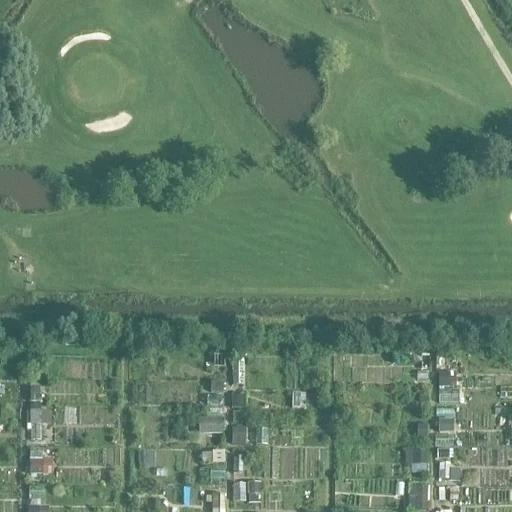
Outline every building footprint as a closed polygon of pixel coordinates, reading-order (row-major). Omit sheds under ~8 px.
[(31,409),(30,438),(42,438),(44,410),(31,409)] [(200,433),(224,434),(224,418),(201,417),(200,433)] [(246,444),(247,429),(234,429),(233,443),(246,444)] [(43,458),(43,448),(32,448),(31,473),(53,474),(54,459),(43,458)] [(428,509),(429,487),(410,486),(409,509),(428,509)]
